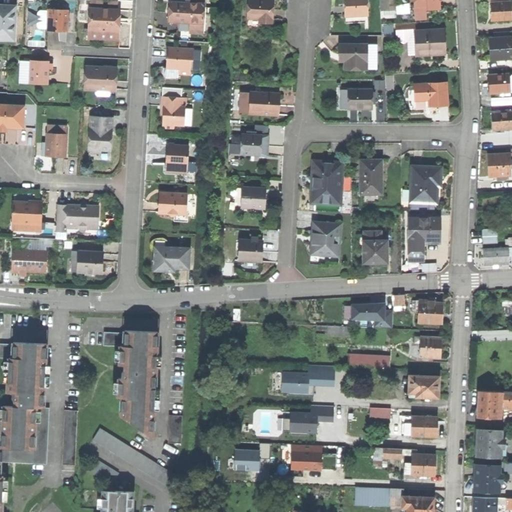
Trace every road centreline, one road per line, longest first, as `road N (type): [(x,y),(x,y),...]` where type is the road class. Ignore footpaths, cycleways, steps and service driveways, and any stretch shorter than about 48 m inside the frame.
road 1 (residential): [(452,511),(461,280)]
road 2 (residential): [(132,184),(145,0)]
road 3 (residential): [(281,290),(461,280)]
road 4 (residential): [(298,132),(470,132)]
road 5 (residential): [(281,290),(298,132)]
road 6 (residential): [(126,300),(281,290)]
road 7 (residential): [(461,280),(470,132)]
road 8 (residential): [(470,132),(464,0)]
road 9 (residential): [(0,294),(126,300)]
